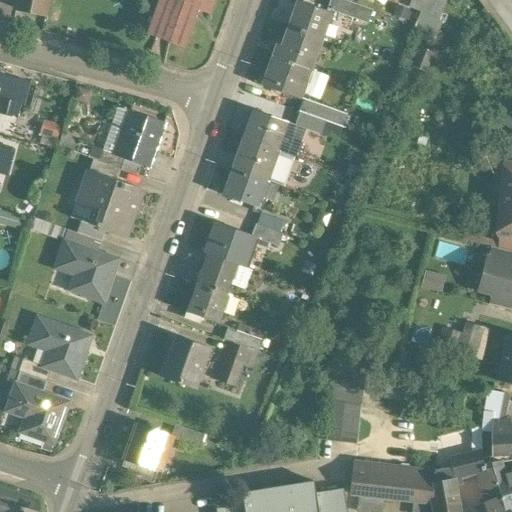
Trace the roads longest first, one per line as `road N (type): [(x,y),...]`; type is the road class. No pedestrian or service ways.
road 1 (residential): [(75,491),(212,104)]
road 2 (residential): [(212,104),(0,44)]
